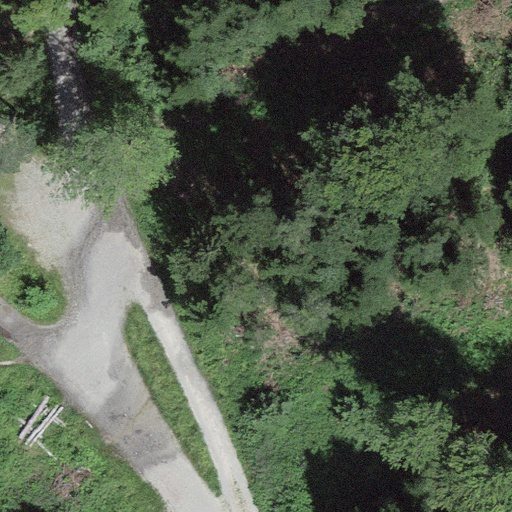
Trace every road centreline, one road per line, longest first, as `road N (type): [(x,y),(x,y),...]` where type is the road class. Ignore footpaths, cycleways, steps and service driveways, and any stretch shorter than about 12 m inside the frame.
road 1 (track): [(68,0),(136,409)]
road 2 (track): [(136,409),(0,298)]
road 3 (track): [(136,409),(208,511)]
